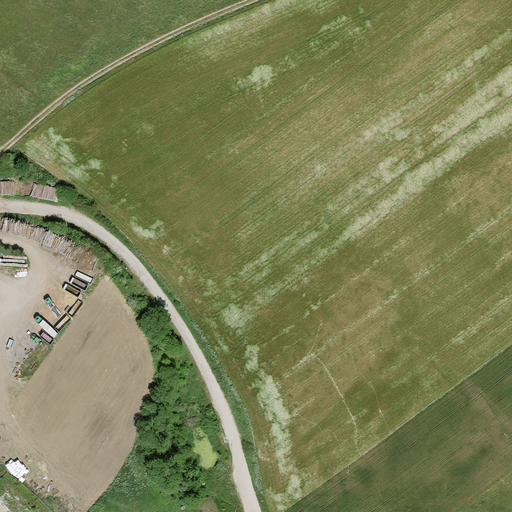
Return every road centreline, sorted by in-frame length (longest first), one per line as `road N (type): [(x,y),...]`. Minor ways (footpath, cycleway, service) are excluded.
road 1 (track): [(253,511),(206,369),(128,255),(90,221),(0,209)]
road 2 (track): [(0,153),(122,61),(253,0)]
